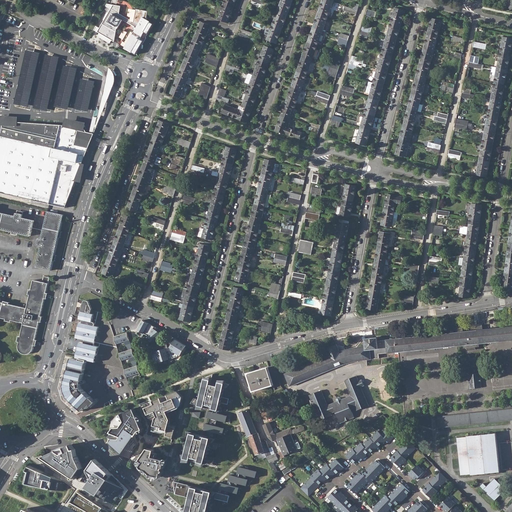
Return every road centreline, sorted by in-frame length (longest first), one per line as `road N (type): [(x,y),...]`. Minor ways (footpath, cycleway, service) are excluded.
road 1 (residential): [(200,345),(255,139)]
road 2 (residential): [(153,101),(86,280)]
road 3 (tertiary): [(136,99),(95,189),(72,276)]
road 4 (residential): [(377,164),(421,1)]
road 5 (residential): [(153,101),(190,17),(234,29),(246,0)]
road 6 (residential): [(0,0),(141,71)]
road 7 (residential): [(200,345),(235,359),(346,325)]
road 8 (residential): [(346,325),(374,175)]
road 9 (tertiary): [(51,417),(73,426),(166,511)]
road 10 (residential): [(255,139),(305,0)]
road 11 (residential): [(346,325),(488,303)]
